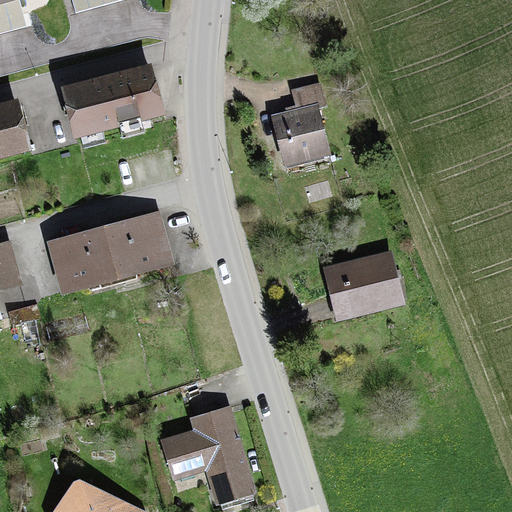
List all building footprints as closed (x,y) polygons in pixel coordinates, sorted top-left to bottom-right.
[(76,27),(68,0),(61,0),(39,6),(47,35),(76,27)] [(105,19),(99,0),(68,0),(76,27),(105,19)] [(161,113),(149,68),(64,91),(76,135),(161,113)] [(294,91),(299,112),(274,119),(285,163),(328,152),(315,101),(322,99),(318,85),(294,91)] [(16,103),(0,107),(0,155),(28,148),(16,103)] [(51,243),(65,292),(170,263),(157,214),(51,243)] [(0,287),(19,283),(8,245),(0,246),(0,287)] [(365,311),(400,302),(388,255),(328,270),(338,312),(363,306),(365,311)] [(8,312),(12,326),(41,318),(37,304),(8,312)] [(253,492),(228,408),(193,419),(197,431),(163,441),(174,477),(208,467),(219,502),(253,492)] [(121,511),(79,483),(59,511),(121,511)]
